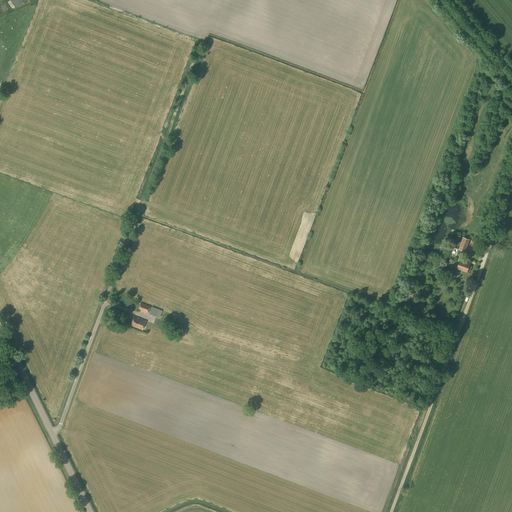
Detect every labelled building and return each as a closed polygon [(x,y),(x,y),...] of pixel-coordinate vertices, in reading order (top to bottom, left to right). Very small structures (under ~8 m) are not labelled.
[(466,252),(470,240),(463,237),(458,249),(466,252)] [(473,255),(478,243),(473,241),(469,253),(473,255)] [(453,268),(458,254),(452,252),(448,266),(453,268)] [(467,272),(470,264),(466,262),(460,260),(457,269),(467,272)] [(444,274),(446,267),(440,265),(438,272),(444,274)] [(411,302),(414,294),(407,291),(405,295),(405,294),(403,299),(411,302)] [(148,313),(151,307),(141,303),(138,310),(148,313)] [(162,311),(152,307),(149,314),(159,318),(162,311)] [(142,330),(145,321),(134,317),(130,326),(142,330)]
